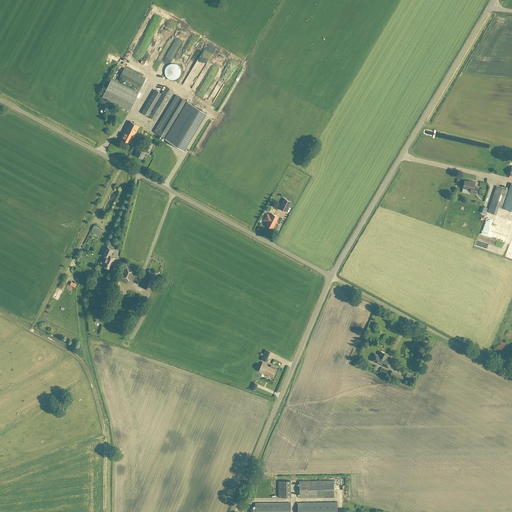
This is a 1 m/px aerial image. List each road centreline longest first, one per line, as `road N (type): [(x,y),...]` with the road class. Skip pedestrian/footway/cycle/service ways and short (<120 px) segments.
road 1 (unclassified): [(331,277),(0,100)]
road 2 (unclassified): [(331,277),(490,5)]
road 3 (unclassified): [(232,511),(331,277)]
road 4 (track): [(0,314),(82,360),(105,442),(105,511)]
road 5 (unclassified): [(500,368),(331,277)]
road 6 (track): [(121,165),(66,276)]
